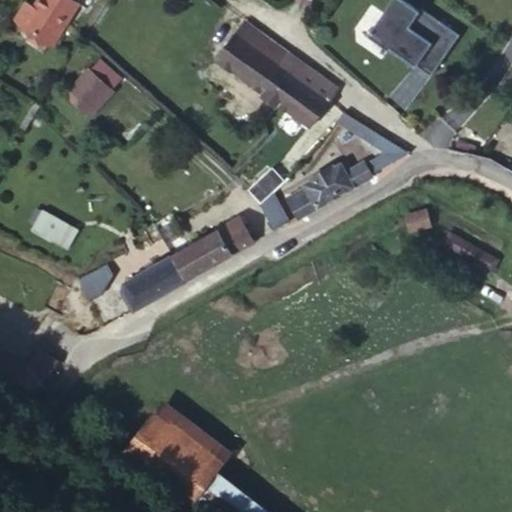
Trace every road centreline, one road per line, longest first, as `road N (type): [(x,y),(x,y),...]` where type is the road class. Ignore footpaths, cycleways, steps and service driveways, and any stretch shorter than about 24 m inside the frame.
road 1 (residential): [(511,186),(461,158),(419,159),(116,336),(59,360)]
road 2 (unknown): [(226,0),(346,88),(461,158),(511,67)]
